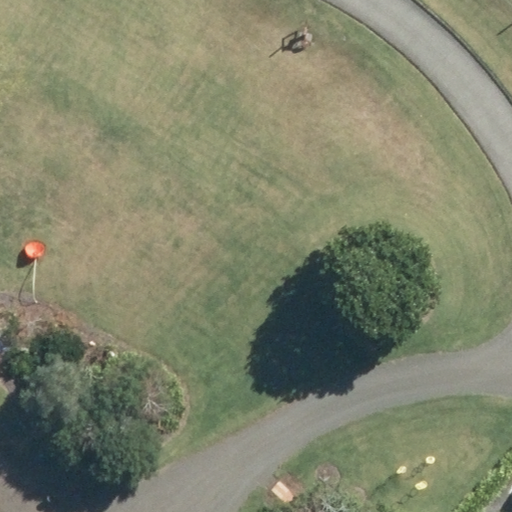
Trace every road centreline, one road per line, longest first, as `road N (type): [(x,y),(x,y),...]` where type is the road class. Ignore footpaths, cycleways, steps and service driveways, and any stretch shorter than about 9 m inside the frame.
road 1 (track): [(0,446),(19,465),(96,486),(189,483),(358,401),(511,385)]
road 2 (track): [(511,192),(494,154),(418,55),(351,0)]
